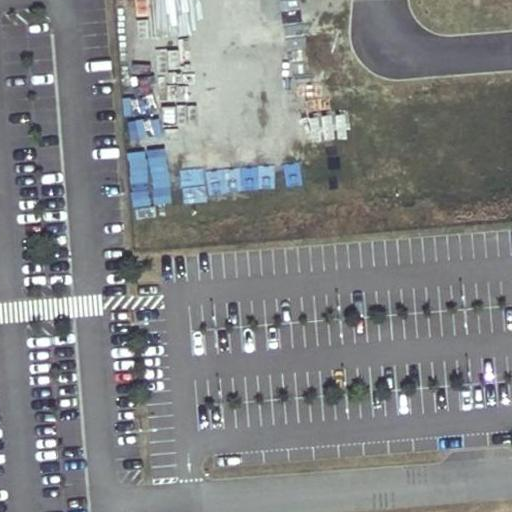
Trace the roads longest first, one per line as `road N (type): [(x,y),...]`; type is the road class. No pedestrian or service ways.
road 1 (unknown): [(202,310),(207,451),(511,434)]
road 2 (unknown): [(511,286),(202,310)]
